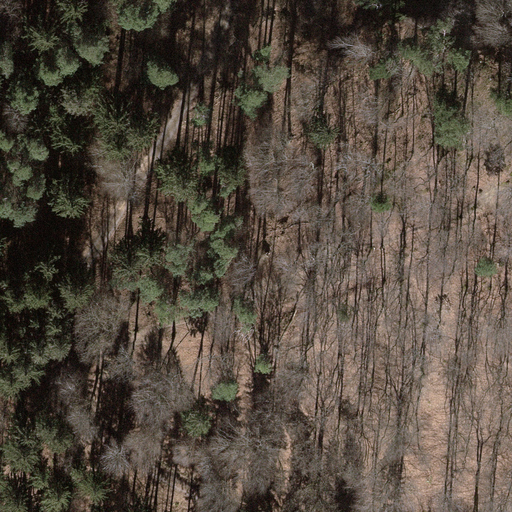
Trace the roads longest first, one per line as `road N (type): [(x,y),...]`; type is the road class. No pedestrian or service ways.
road 1 (track): [(69,381),(56,355),(64,315),(102,233),(205,68),(235,0)]
road 2 (track): [(233,511),(180,488),(69,381)]
